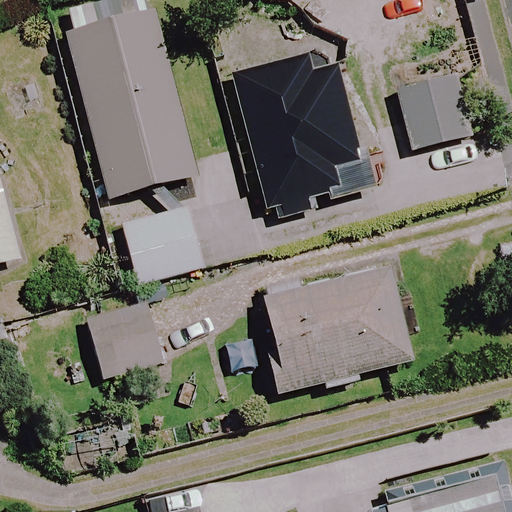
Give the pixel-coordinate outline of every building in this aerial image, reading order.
[(141,2),(56,24),(102,206),(188,184),(141,2)] [(60,148),(17,42),(0,49),(0,119),(18,164),(60,148)] [(269,228),(314,217),(311,203),(319,201),(321,211),(377,197),(369,163),(358,166),(332,54),(221,80),(254,219),(266,216),(269,228)] [(463,144),(450,86),(391,98),(404,157),(463,144)] [(247,207),(188,221),(201,277),(260,263),(247,207)] [(0,271),(14,268),(0,210),(0,271)] [(197,274),(180,213),(115,231),(132,292),(197,274)] [(405,370),(380,274),(254,307),(279,402),(405,370)] [(151,371),(134,311),(81,326),(98,386),(151,371)] [(501,511),(491,470),(363,501),(365,511),(501,511)]
